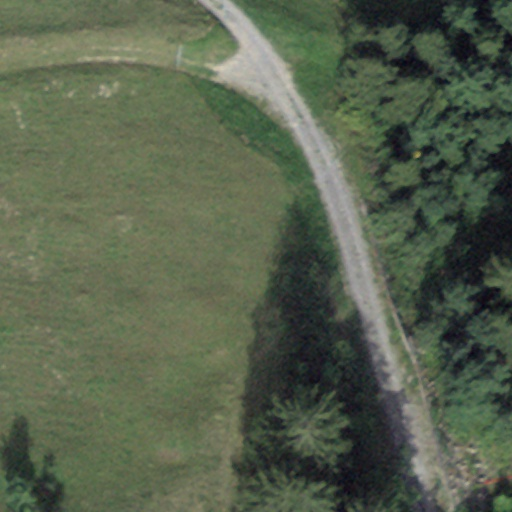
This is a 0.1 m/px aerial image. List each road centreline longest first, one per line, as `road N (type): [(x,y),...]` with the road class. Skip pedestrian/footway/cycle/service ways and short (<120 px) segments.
road 1 (track): [(217,0),(343,159),(397,431),(427,511)]
road 2 (track): [(0,57),(174,48),(270,68)]
road 3 (track): [(236,21),(299,35),(348,64)]
